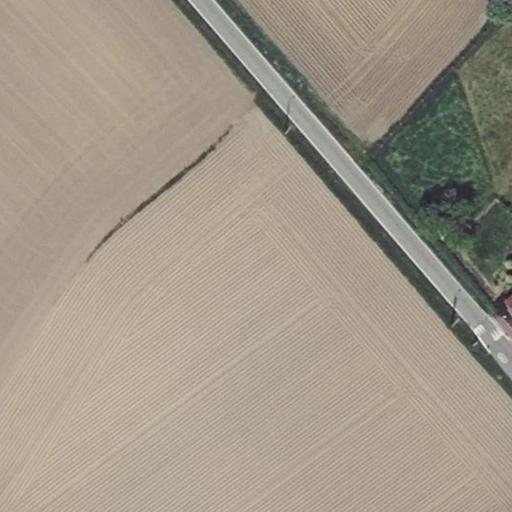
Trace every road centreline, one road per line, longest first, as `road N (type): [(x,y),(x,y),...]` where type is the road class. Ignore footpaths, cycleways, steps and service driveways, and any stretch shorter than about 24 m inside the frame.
road 1 (residential): [(511,358),(352,174)]
road 2 (unclassified): [(352,174),(202,0)]
